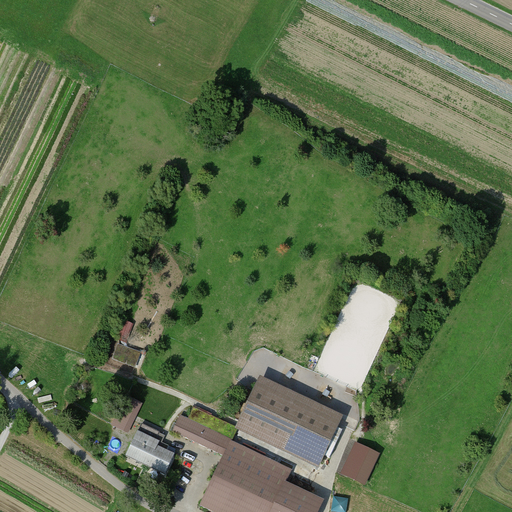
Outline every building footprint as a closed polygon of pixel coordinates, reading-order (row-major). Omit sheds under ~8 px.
[(144,354),(120,345),(115,360),(139,368),(144,354)] [(346,421),(265,382),(241,431),(323,469),(346,421)] [(125,395),(115,426),(132,432),(143,401),(125,395)] [(240,430),(197,409),(192,422),(183,418),(176,433),(227,458),(240,430)] [(164,433),(147,425),(132,457),(169,475),(178,456),(158,446),(164,433)] [(276,511),(297,471),(237,442),(205,507),(216,511),(276,511)] [(356,442),(342,474),(366,486),(381,454),(356,442)] [(277,511),(322,511),(326,506),(289,488),(277,511)]
